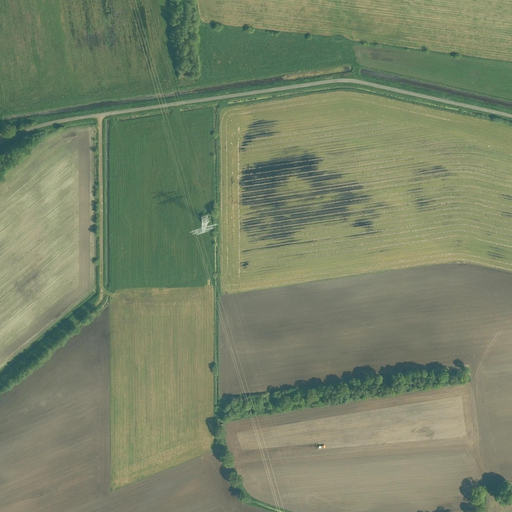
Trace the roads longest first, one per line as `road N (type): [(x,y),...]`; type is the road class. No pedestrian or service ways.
road 1 (track): [(511,117),(336,79),(52,122),(0,142)]
road 2 (track): [(101,114),(101,295),(0,385)]
